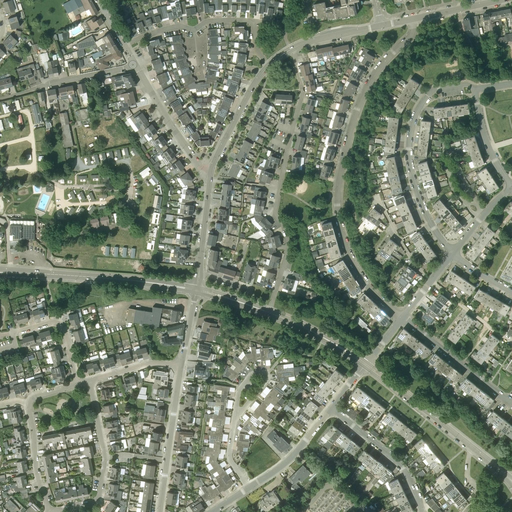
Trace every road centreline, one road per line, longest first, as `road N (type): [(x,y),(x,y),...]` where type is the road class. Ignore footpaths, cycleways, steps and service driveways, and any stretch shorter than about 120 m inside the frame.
road 1 (residential): [(402,318),(354,265),(337,193),(367,84),(410,35),(411,19)]
road 2 (residential): [(268,311),(288,246),(274,214),(301,94),(293,47)]
road 3 (residential): [(453,253),(418,196),(409,141),(430,92),(474,89)]
road 4 (tertiary): [(196,289),(6,272)]
road 5 (tertiary): [(511,480),(365,364)]
road 6 (residential): [(50,511),(99,495),(104,454),(89,380)]
road 7 (residential): [(159,511),(180,365)]
road 8 (residential): [(422,511),(396,462),(330,409)]
road 9 (residential): [(0,99),(135,65)]
road 10 (residential): [(511,397),(402,318)]
road 11 (residential): [(123,44),(175,26),(252,20)]
road 12 (residential): [(211,169),(195,162),(135,65)]
road 13 (residential): [(76,384),(54,322),(14,332),(0,348)]
